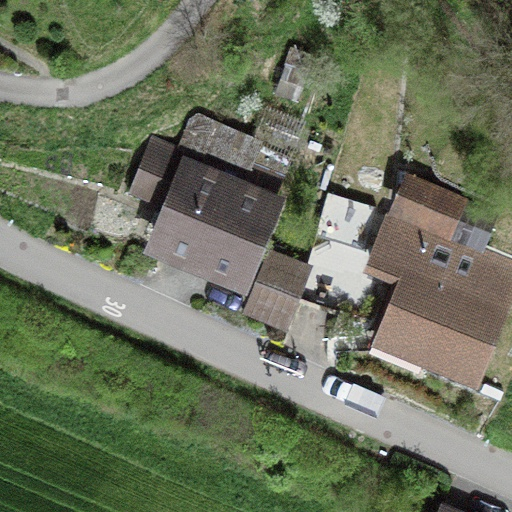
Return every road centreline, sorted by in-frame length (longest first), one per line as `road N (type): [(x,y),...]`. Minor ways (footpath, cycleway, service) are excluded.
road 1 (residential): [(0,238),(511,474)]
road 2 (residential): [(0,83),(73,93),(124,78),(200,0)]
